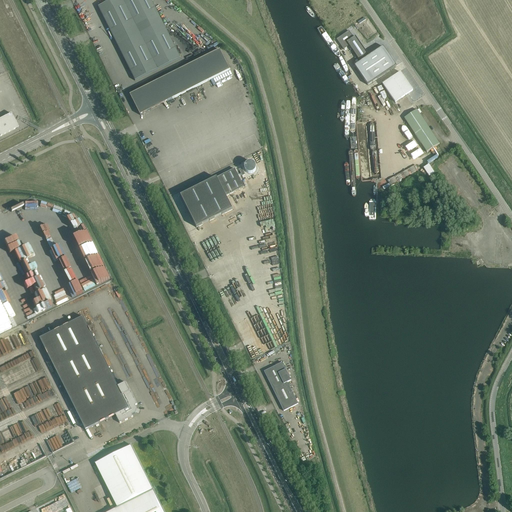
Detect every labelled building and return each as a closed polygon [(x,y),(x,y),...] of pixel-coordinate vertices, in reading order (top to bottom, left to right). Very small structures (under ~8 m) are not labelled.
[(135,81),(139,78),(180,58),(150,0),(111,0),(98,7),(135,81)] [(368,56),(355,36),(353,38),(348,31),(336,39),(343,50),(349,46),(360,62),(354,66),(367,85),(396,66),(383,46),(368,56)] [(218,38),(207,44),(210,49),(221,42),(218,38)] [(140,115),(190,90),(229,70),(219,50),(180,70),(130,95),(140,115)] [(413,90),(409,84),(400,72),(382,85),(395,103),(413,90)] [(247,85),(236,90),(238,96),(250,90),(247,85)] [(204,95),(217,90),(216,87),(203,93),(204,95)] [(207,105),(219,100),(218,97),(206,103),(207,105)] [(244,112),(244,115),(255,114),(254,110),(251,110),(250,105),(252,105),(252,100),(249,100),(249,98),(244,99),(245,100),(241,100),(242,103),(240,103),(241,109),(237,110),(238,112),(244,112)] [(421,113),(419,109),(417,110),(404,118),(409,126),(424,148),(427,152),(439,144),(427,126),(419,114),(421,113)] [(0,136),(18,127),(11,113),(0,119),(0,136)] [(238,120),(226,124),(228,130),(240,126),(238,120)] [(230,139),(233,139),(235,144),(243,141),(239,129),(228,133),(230,139)] [(224,154),(230,150),(224,139),(221,142),(224,148),(221,149),(224,154)] [(222,156),(225,164),(246,156),(245,150),(242,151),(240,144),(236,146),(238,150),(222,156)] [(429,177),(434,173),(429,165),(423,168),(429,177)] [(241,166),(238,167),(243,178),(246,176),(241,166)] [(234,169),(180,196),(196,228),(232,210),(225,196),(244,187),(234,169)] [(126,383),(118,387),(83,317),(40,339),(85,430),(116,415),(120,423),(133,417),(132,415),(135,413),(137,409),(135,406),(137,405),(126,383)] [(283,411),(288,409),(298,404),(287,382),(291,381),(282,363),(264,372),(283,411)] [(164,511),(131,445),(130,445),(131,446),(95,463),(117,508),(109,511),(164,511)]
